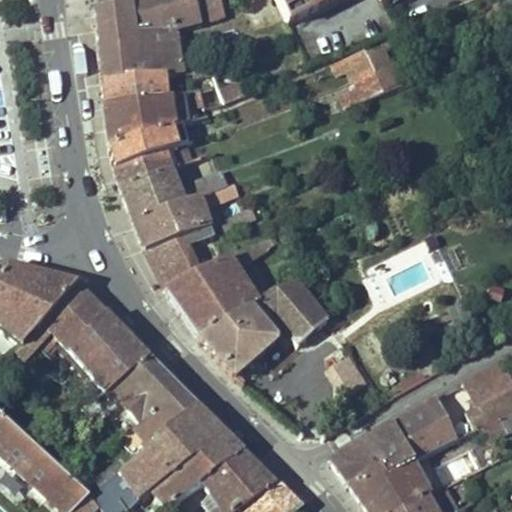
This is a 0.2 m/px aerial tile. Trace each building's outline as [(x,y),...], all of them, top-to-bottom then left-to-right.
[(146,0),(124,7),(124,12),(132,10),(136,41),(164,37),(156,0),(146,0)] [(192,0),(156,0),(164,37),(175,35),(200,29),(194,5),(192,0)] [(215,0),(209,0),(194,5),(200,29),(224,22),(215,0)] [(272,0),(288,30),(344,0),(272,0)] [(177,42),(175,35),(164,37),(136,41),(132,10),(124,12),(92,16),(98,89),(132,88),(159,84),(155,47),(177,42)] [(159,84),(166,84),(183,80),(177,42),(155,47),(159,84)] [(402,91),(384,54),(365,62),(372,77),(382,100),(402,91)] [(365,62),(363,57),(331,71),(336,81),(349,75),(353,84),(372,77),(365,62)] [(212,78),(208,67),(191,70),(194,81),(212,78)] [(382,100),(372,77),(353,84),(356,92),(362,106),(382,100)] [(168,110),(166,84),(159,84),(132,88),(98,89),(100,116),(168,110)] [(245,99),(239,86),(218,94),(222,108),(245,99)] [(362,106),(356,92),(348,96),(354,109),(362,106)] [(354,109),(348,96),(339,100),(345,113),(354,109)] [(174,133),(172,109),(168,110),(100,116),(108,155),(170,135),(174,133)] [(191,148),(185,129),(174,133),(170,135),(176,154),(184,151),(191,148)] [(176,154),(170,135),(108,155),(112,176),(162,158),(176,154)] [(176,154),(162,158),(169,175),(190,167),(184,151),(176,154)] [(118,195),(169,175),(162,158),(112,176),(118,195)] [(130,228),(219,195),(226,191),(220,176),(176,193),(169,175),(118,195),(130,228)] [(231,202),(226,191),(219,195),(223,205),(231,202)] [(209,232),(203,213),(223,205),(219,195),(130,228),(142,256),(208,232),(209,232)] [(212,242),(255,223),(250,212),(209,232),(212,242)] [(199,278),(186,251),(201,244),(204,245),(212,242),(209,232),(208,232),(142,256),(163,296),(199,278)] [(263,254),(276,248),(272,241),(260,247),(259,248),(263,254)] [(257,307),(234,273),(264,256),(263,254),(259,248),(199,278),(163,296),(197,344),(198,345),(257,307)] [(0,345),(14,356),(74,288),(6,270),(0,281),(0,345)] [(55,340),(88,303),(74,288),(14,356),(25,365),(41,349),(52,337),(55,340)] [(268,333),(277,327),(291,347),(296,352),(326,327),(295,288),(275,297),(274,295),(257,307),(198,345),(233,385),(278,347),(268,333)] [(88,336),(105,320),(88,303),(55,340),(52,337),(41,349),(48,356),(51,353),(58,347),(67,357),(88,336)] [(126,343),(105,320),(67,357),(87,380),(126,343)] [(291,347),(277,327),(268,333),(278,347),(283,353),(291,347)] [(150,370),(126,343),(87,380),(108,404),(150,370)] [(87,380),(67,357),(58,347),(51,353),(94,401),(99,396),(87,380)] [(367,390),(347,361),(323,378),(344,406),(367,390)] [(506,376),(511,372),(511,361),(501,367),(506,376)] [(511,393),(511,390),(506,376),(501,367),(461,388),(476,412),(511,393)] [(225,440),(150,370),(108,404),(104,408),(109,415),(116,414),(136,435),(128,441),(140,460),(153,452),(154,457),(117,484),(134,511),(137,511),(152,503),(225,440)] [(480,433),(511,416),(511,393),(476,412),(464,418),(473,437),(480,433)] [(455,445),(435,403),(392,428),(413,466),(455,445)] [(486,446),(511,432),(511,416),(480,433),(486,446)] [(71,485),(27,444),(16,434),(0,419),(0,459),(56,511),(75,511),(87,501),(71,485)] [(35,438),(24,427),(16,434),(27,444),(35,438)] [(370,443),(393,477),(413,466),(392,428),(370,443)] [(177,511),(198,496),(242,456),(225,440),(152,503),(149,505),(155,511),(177,511)] [(370,443),(358,449),(371,476),(378,472),(384,481),(393,477),(370,443)] [(134,463),(120,447),(115,451),(121,461),(128,468),(134,463)] [(358,449),(344,458),(357,485),(371,476),(358,449)] [(250,511),(277,492),(242,456),(198,496),(211,511),(250,511)] [(344,458),(326,471),(342,495),(344,494),(357,485),(344,458)] [(87,501),(128,468),(121,461),(87,486),(79,479),(71,485),(87,501)] [(428,501),(409,468),(393,477),(384,481),(378,472),(371,476),(357,485),(344,494),(356,511),(410,511),(426,502),(428,501)] [(299,511),(277,492),(251,511),(299,511)] [(431,511),(426,502),(410,511),(431,511)]
